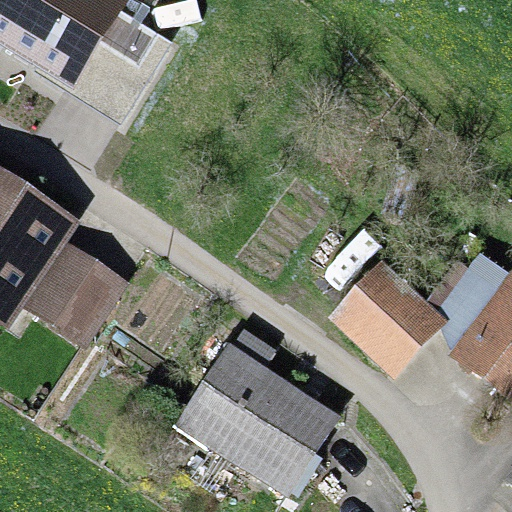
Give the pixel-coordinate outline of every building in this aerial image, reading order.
[(123,7),(111,0),(0,0),(0,44),(72,89),(123,7)] [(0,171),(0,305),(9,311),(60,233),(0,193),(0,177),(2,173),(0,171)] [(35,311),(85,344),(120,291),(70,258),(35,311)] [(397,372),(437,329),(384,280),(345,323),(397,372)] [(511,302),(467,362),(511,396),(511,302)] [(233,357),(185,429),(189,431),(191,427),(222,448),(220,451),(290,498),(338,426),(233,357)]
